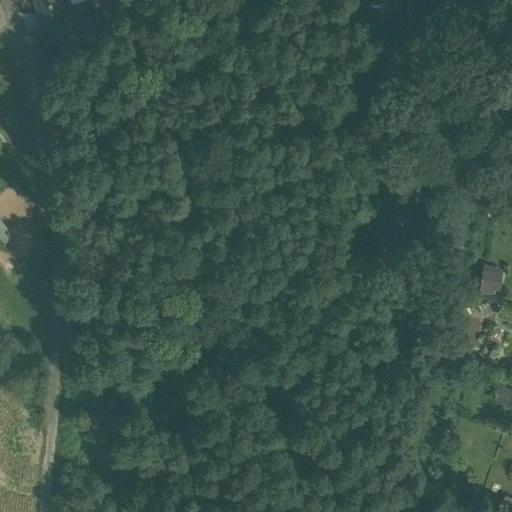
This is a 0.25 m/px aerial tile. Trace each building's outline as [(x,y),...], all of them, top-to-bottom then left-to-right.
[(34,0),(43,24),(73,14),(67,0),(34,0)] [(433,0),(418,0),(419,12),(434,12),(433,0)] [(502,186),(495,183),(494,192),(501,193),(502,186)] [(501,193),(494,192),(491,207),(501,209),(504,193),(501,193)] [(477,284),(499,287),(501,264),(479,262),(477,284)]
